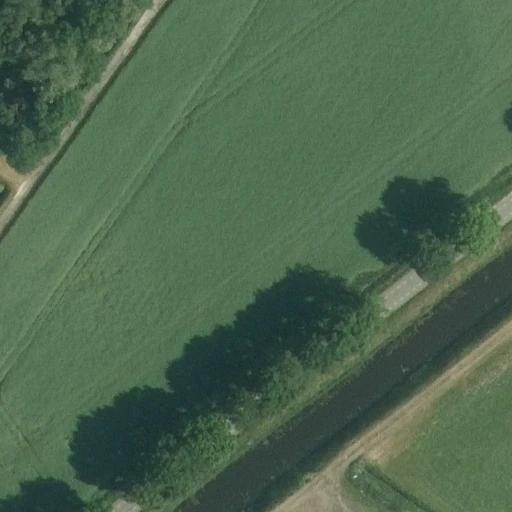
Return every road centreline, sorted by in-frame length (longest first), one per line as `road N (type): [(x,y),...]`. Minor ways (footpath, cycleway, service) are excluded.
road 1 (tertiary): [(124,511),(511,207)]
road 2 (track): [(279,511),(511,329)]
